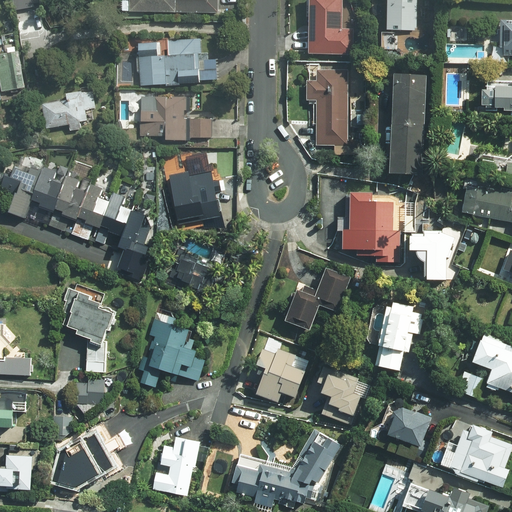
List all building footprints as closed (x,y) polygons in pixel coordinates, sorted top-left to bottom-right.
[(31,0),(11,0),(13,12),(33,8),(31,0)] [(128,0),(128,13),(217,15),(217,0),(128,0)] [(345,0),(308,0),(308,51),(358,51),(359,24),(345,24),(345,0)] [(388,0),(389,27),(414,27),(414,0),(388,0)] [(511,22),(503,22),(502,54),(511,54),(511,22)] [(200,82),(217,81),(215,61),(207,61),(207,55),(201,54),(201,39),(168,40),(169,57),(157,58),(157,44),(138,45),(140,87),(165,86),(166,87),(178,87),(179,85),(198,85),(200,83),(200,82)] [(18,51),(0,54),(0,86),(1,93),(25,89),(18,51)] [(351,64),(313,65),(314,143),(352,142),(351,64)] [(429,72),(393,71),(390,171),(426,172),(429,72)] [(511,86),(477,86),(476,106),(511,106),(511,86)] [(95,110),(92,93),(81,95),(81,93),(65,95),(66,102),(41,106),(45,130),(68,126),(69,132),(82,130),(80,123),(87,122),(85,112),(95,110)] [(166,98),(140,98),(140,138),(164,138),(164,142),(190,142),(190,139),(211,139),(211,120),(184,120),(184,112),(186,112),(186,99),(171,99),(171,100),(166,100),(166,98)] [(130,255),(126,268),(149,276),(155,259),(132,251),(145,217),(121,209),(125,199),(112,194),(109,203),(98,199),(101,190),(90,186),(86,195),(75,191),(78,182),(66,178),(63,186),(52,182),(55,174),(43,169),(23,162),(21,167),(11,164),(6,179),(14,182),(3,213),(24,221),(26,217),(104,246),(108,236),(118,240),(115,250),(130,255)] [(192,176),(188,177),(187,173),(168,176),(176,223),(191,220),(201,218),(201,222),(218,219),(210,173),(192,176)] [(469,186),(464,209),(493,216),(499,187),(480,183),(479,188),(469,186)] [(493,216),(511,219),(511,189),(499,187),(493,216)] [(343,229),(342,248),(358,248),(358,254),(377,255),(377,260),(402,261),(403,228),(393,228),(394,203),(373,202),(373,190),(353,189),(351,229),(343,229)] [(426,281),(444,281),(446,281),(446,261),(445,261),(445,259),(448,260),(451,252),(449,251),(453,239),(441,236),(441,233),(408,234),(408,254),(414,254),(415,258),(417,261),(419,264),(422,265),(423,280),(426,280),(426,281)] [(179,254),(168,279),(202,294),(205,287),(209,288),(213,277),(210,276),(213,269),(179,254)] [(0,291),(18,292),(19,264),(0,263),(0,291)] [(300,294),(296,292),(293,291),(283,317),(285,318),(284,324),(309,333),(319,307),(320,307),(338,314),(350,279),(324,269),(316,293),(304,287),(300,294)] [(99,306),(89,303),(91,298),(67,290),(63,302),(65,303),(62,313),(66,315),(62,326),(66,328),(66,330),(76,333),(75,336),(87,341),(86,373),(104,373),(105,343),(103,343),(103,341),(105,333),(107,334),(112,317),(98,312),(99,306)] [(388,303),(377,363),(400,367),(404,349),(410,350),(414,329),(420,330),(423,312),(414,310),(416,302),(394,298),(392,304),(388,303)] [(152,342),(149,351),(150,352),(148,358),(142,356),(138,370),(143,372),(139,385),(154,390),(159,377),(196,389),(201,375),(204,362),(194,359),(196,353),(190,351),(193,342),(185,339),(188,333),(153,320),(147,336),(154,338),(153,343),(152,342)] [(511,348),(481,338),(473,360),(493,367),(488,380),(511,389),(511,348)] [(274,356),(261,351),(254,368),(257,369),(254,376),(261,379),(253,396),(277,406),(281,397),(293,402),(305,373),(291,368),(295,358),(277,350),(274,356)] [(0,375),(29,377),(30,360),(4,359),(4,361),(0,360),(0,375)] [(354,393),(358,381),(338,374),(322,368),(316,385),(323,387),(320,396),(327,399),(321,416),(351,426),(361,397),(353,394),(354,393)] [(87,385),(74,384),(74,405),(104,406),(105,380),(87,380),(87,385)] [(0,429),(10,430),(12,401),(0,400),(0,429)] [(420,449),(430,419),(402,409),(392,413),(389,424),(391,424),(387,438),(420,449)] [(65,441),(72,433),(73,416),(54,415),(52,440),(65,441)] [(112,439),(104,425),(61,444),(64,452),(55,478),(82,486),(98,477),(101,482),(126,469),(117,452),(133,444),(126,431),(112,439)] [(484,482),(502,489),(508,471),(505,469),(511,449),(511,445),(491,438),(492,434),(471,427),(468,434),(462,432),(454,455),(445,452),(440,466),(451,470),(455,477),(482,487),(484,482)] [(253,504),(271,508),(274,498),(303,505),(311,482),(318,486),(340,446),(314,431),(299,456),(301,457),(294,470),(292,469),(290,473),(259,465),(257,472),(235,467),(231,484),(237,486),(235,494),(255,498),(253,504)] [(194,470),(199,443),(174,438),(172,449),(164,447),(160,465),(170,467),(168,476),(155,473),(152,491),(187,497),(192,470),(194,470)] [(31,459),(6,457),(5,471),(0,471),(0,488),(3,489),(3,491),(29,493),(31,459)] [(486,511),(489,507),(466,498),(468,494),(450,487),(447,496),(427,489),(418,511),(419,511),(486,511)]
